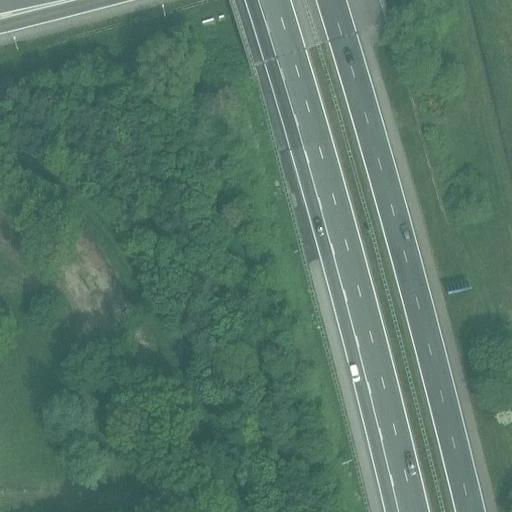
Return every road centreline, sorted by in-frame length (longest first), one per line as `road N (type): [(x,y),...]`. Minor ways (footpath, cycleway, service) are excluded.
road 1 (motorway): [(267,0),(407,511)]
road 2 (motorway): [(468,511),(407,259),(330,0)]
